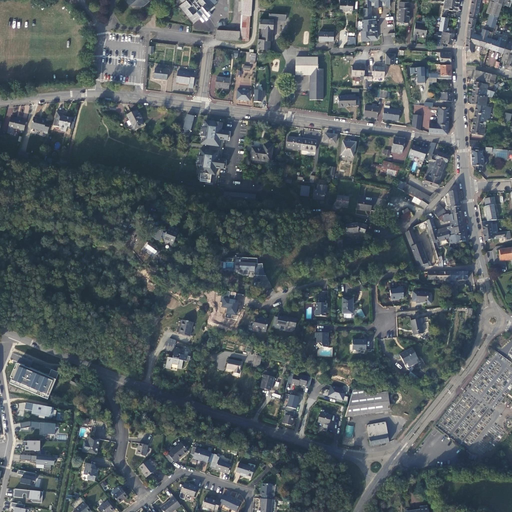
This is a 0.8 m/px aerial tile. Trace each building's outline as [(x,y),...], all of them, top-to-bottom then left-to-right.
[(178,0),(175,3),(189,20),(195,16),(196,15),(192,10),(199,5),(203,9),(204,8),(210,4),(207,0),(178,0)] [(251,0),(241,0),(241,15),(251,15),(251,0)] [(339,0),(340,7),(342,7),(342,9),(347,9),(348,8),(352,9),(352,0),(339,0)] [(457,10),(458,0),(444,0),(444,8),(449,9),(457,10)] [(480,0),(472,0),(469,19),(476,20),(479,11),(480,0)] [(484,16),(489,0),(488,0),(483,0),(479,14),(484,16)] [(410,8),(409,8),(409,3),(399,2),(399,23),(410,23),(410,8)] [(495,28),(502,6),(490,2),(486,14),(490,15),(487,26),(495,28)] [(196,15),(195,16),(198,20),(201,18),(202,19),(205,17),(204,15),(207,13),(204,8),(203,9),(199,5),(192,10),(196,15)] [(372,23),(366,23),(366,20),(372,20),(371,17),(371,16),(368,16),(367,16),(367,9),(367,5),(363,5),(360,5),(359,16),(359,28),(359,32),(357,32),(357,37),(358,38),(367,37),(367,36),(372,36),(373,35),(373,33),(372,23)] [(448,18),(449,9),(444,8),(441,8),(440,12),(441,17),(448,18)] [(273,18),(285,19),(286,13),(269,12),(269,18),(260,17),(258,51),(257,51),(269,51),(270,39),(272,39),(273,18)] [(248,41),(249,16),(241,16),(240,41),(248,41)] [(454,28),(447,26),(448,18),(441,17),(439,29),(452,32),(453,32),(454,28)] [(474,29),(476,20),(469,19),(467,28),(474,29)] [(427,24),(415,22),(413,33),(417,34),(426,35),(427,24)] [(216,29),(216,35),(216,38),(239,39),(239,31),(216,29)] [(450,43),(452,32),(439,29),(437,29),(435,40),(432,39),(432,44),(438,45),(439,41),(450,43)] [(489,49),(493,33),(483,30),(482,31),(482,33),(475,31),(476,30),(475,30),(475,29),(474,29),(471,40),(466,39),(466,51),(472,53),(474,44),(482,47),(489,49)] [(503,34),(496,32),(496,30),(494,29),(493,33),(489,49),(497,51),(503,34)] [(333,31),(319,31),(319,39),(333,40),(333,31)] [(509,35),(503,34),(497,51),(503,53),(507,40),(509,35)] [(355,45),(356,37),(347,36),(347,44),(355,45)] [(511,41),(507,40),(503,53),(509,55),(506,64),(507,65),(506,69),(511,71),(511,69),(511,41)] [(489,49),(482,47),(480,55),(486,58),(489,49)] [(451,52),(441,52),(441,62),(451,62),(451,52)] [(389,53),(385,53),(385,63),(394,63),(393,53),(389,53)] [(318,58),(296,58),(296,75),(310,75),(311,100),(324,100),(324,69),(318,69),(318,58)] [(373,66),(372,73),(365,73),(365,66),(353,65),(353,76),(361,76),(361,80),(365,81),(364,89),(368,89),(368,81),(372,82),(372,77),(384,77),(385,67),(373,66)] [(451,79),(451,65),(440,66),(441,75),(441,78),(451,79)] [(424,68),(416,68),(417,84),(425,84),(424,68)] [(166,79),(167,70),(155,69),(154,78),(166,79)] [(195,70),(191,69),(190,74),(177,72),(176,82),(190,83),(190,82),(194,83),(195,70)] [(484,82),(486,73),(477,71),(475,80),(484,82)] [(494,84),(496,76),(486,73),(484,82),(494,84)] [(228,88),(229,79),(216,78),(215,87),(228,88)] [(246,89),(232,88),(232,97),(245,98),(246,89)] [(250,88),(250,98),(252,99),(253,97),(259,98),(259,92),(253,92),(253,88),(250,88)] [(489,92),(489,91),(487,90),(473,88),(473,95),(487,97),(487,92),(489,92)] [(452,94),(439,93),(440,102),(452,101),(452,94)] [(356,105),(356,97),(356,95),(346,95),(345,96),(339,96),(339,107),(345,107),(345,106),(356,106),(356,105)] [(486,104),(487,97),(473,95),(471,105),(476,105),(485,107),(487,107),(488,104),(486,104)] [(378,119),(379,108),(377,108),(378,105),(373,105),(372,107),(366,107),(364,117),(378,119)] [(483,119),(485,107),(476,105),(474,121),(483,122),(487,123),(488,119),(483,119)] [(385,109),(384,109),(383,119),(399,121),(400,111),(389,110),(390,107),(385,106),(385,109)] [(447,133),(449,106),(439,106),(439,107),(438,123),(429,122),(429,132),(447,133)] [(135,111),(133,107),(124,112),(132,126),(140,122),(137,116),(139,115),(137,110),(135,111)] [(68,126),(69,118),(65,117),(65,115),(59,113),(59,115),(57,114),(57,110),(51,108),(48,123),(56,124),(55,127),(61,128),(62,125),(68,126)] [(186,128),(191,114),(184,111),(179,125),(186,128)] [(413,116),(412,128),(420,131),(421,117),(420,117),(421,113),(415,112),(414,116),(413,116)] [(509,123),(511,114),(505,112),(503,121),(509,123)] [(19,130),(21,117),(17,116),(17,114),(12,113),(12,116),(5,114),(3,124),(10,125),(15,126),(14,129),(19,130)] [(42,131),(44,120),(40,120),(40,119),(33,118),(32,116),(27,115),(25,126),(38,129),(38,130),(42,131)] [(203,136),(202,144),(218,146),(219,139),(219,137),(221,137),(221,138),(228,139),(230,131),(220,130),(221,123),(205,120),(204,127),(203,127),(201,136),(203,136)] [(481,135),(483,122),(474,121),(472,134),(481,135)] [(336,135),(325,134),(324,142),(335,143),(336,135)] [(300,151),(302,140),(287,137),(286,149),(300,151)] [(401,155),(404,141),(394,139),(391,153),(401,155)] [(302,140),(300,151),(314,153),(316,142),(302,140)] [(355,144),(343,142),(341,155),(353,157),(355,144)] [(433,154),(437,143),(432,142),(428,154),(429,154),(428,159),(431,160),(430,164),(430,165),(425,181),(424,183),(438,188),(440,183),(439,182),(446,162),(447,162),(449,157),(438,153),(437,156),(433,154)] [(271,162),(272,144),(262,144),(262,148),(251,148),(250,160),(271,162)] [(481,150),(490,151),(490,146),(488,146),(481,145),(473,145),(467,144),(466,148),(467,163),(478,163),(477,149),(481,149),(481,150)] [(426,150),(410,145),(407,155),(418,158),(418,160),(422,161),(426,150)] [(501,157),(501,147),(490,146),(490,151),(489,156),(501,157)] [(22,155),(22,150),(15,149),(13,158),(24,160),(25,155),(22,155)] [(200,179),(199,181),(209,182),(211,174),(214,175),(215,168),(225,169),(226,160),(217,159),(218,151),(200,149),(199,156),(197,156),(196,165),(197,165),(196,172),(198,172),(198,179),(200,179)] [(399,168),(400,165),(379,159),(375,174),(380,175),(381,171),(390,173),(392,173),(394,167),(399,168)] [(426,194),(403,182),(399,189),(409,195),(417,199),(424,202),(434,191),(430,189),(426,194)] [(459,207),(457,194),(456,184),(453,186),(451,187),(450,188),(448,193),(444,196),(445,201),(446,206),(450,206),(450,215),(460,214),(459,207)] [(309,187),(301,186),(300,195),(308,196),(309,187)] [(325,191),(313,190),(312,199),(315,199),(323,200),(325,191)] [(261,196),(229,193),(228,201),(260,204),(261,196)] [(342,207),(348,207),(349,198),(337,197),(336,206),(342,207)] [(372,201),(357,199),(356,208),(363,209),(371,210),(372,201)] [(490,202),(481,202),(481,204),(480,204),(483,218),(492,217),(489,203),(490,202)] [(445,212),(438,204),(436,206),(438,209),(433,214),(437,219),(442,215),(444,213),(445,212)] [(405,209),(400,212),(396,213),(399,218),(408,213),(405,209)] [(461,221),(460,214),(450,215),(447,216),(446,215),(445,215),(444,215),(443,216),(442,215),(437,219),(439,221),(441,220),(442,221),(443,220),(443,222),(444,223),(449,222),(450,222),(461,221)] [(434,229),(431,220),(425,221),(426,223),(428,231),(434,229)] [(463,234),(461,221),(450,222),(450,227),(447,228),(447,232),(448,236),(463,234)] [(176,227),(166,222),(160,234),(166,238),(165,240),(169,242),(172,234),(175,235),(176,231),(174,230),(176,227)] [(488,232),(486,222),(478,223),(480,238),(489,237),(488,232)] [(357,224),(348,225),(344,226),(344,232),(342,232),(342,235),(345,234),(348,234),(360,232),(366,235),(366,226),(363,225),(360,224),(357,224)] [(505,229),(488,232),(489,237),(502,235),(502,237),(506,237),(505,229)] [(411,230),(405,233),(418,268),(428,267),(419,244),(417,245),(411,230)] [(448,236),(447,232),(439,234),(436,235),(435,233),(430,235),(432,242),(437,240),(437,242),(449,239),(448,236)] [(465,242),(463,234),(448,236),(449,239),(450,244),(465,242)] [(147,243),(143,248),(154,256),(157,251),(147,243)] [(509,256),(507,245),(493,247),(495,258),(509,256)] [(249,258),(235,258),(235,269),(240,269),(242,274),(248,275),(248,271),(254,271),(253,282),(256,289),(268,289),(271,288),(263,266),(263,263),(258,263),(256,258),(251,258),(249,258)] [(449,284),(449,272),(428,273),(428,280),(436,280),(436,281),(445,281),(445,283),(449,284)] [(467,281),(467,272),(449,272),(449,284),(450,284),(450,281),(458,281),(459,285),(463,285),(463,281),(467,281)] [(392,287),(386,288),(387,297),(388,298),(392,298),(392,296),(400,295),(399,285),(394,286),(392,287)] [(410,288),(408,298),(412,299),(416,300),(416,299),(423,300),(423,301),(427,302),(428,294),(425,293),(425,291),(414,289),(410,288)] [(242,305),(244,295),(236,293),(234,299),(229,298),(230,292),(223,290),(221,302),(222,302),(221,307),(227,308),(225,317),(231,318),(232,314),(237,315),(239,304),(242,305)] [(349,311),(349,297),(339,297),(339,311),(349,311)] [(323,314),(323,301),(313,301),(313,307),(311,309),(311,313),(313,314),(323,314)] [(361,308),(356,311),(360,319),(365,316),(361,308)] [(419,330),(417,324),(416,320),(418,320),(425,318),(423,313),(406,318),(409,332),(419,330)] [(291,325),(292,316),(282,314),(282,315),(274,314),(272,322),(283,325),(283,323),(291,325)] [(264,316),(259,315),(258,316),(257,316),(257,317),(254,316),(250,315),(249,324),(255,326),(254,328),(262,330),(264,316)] [(179,316),(176,331),(181,332),(186,333),(190,319),(179,316)] [(323,336),(323,331),(310,332),(310,336),(312,336),(312,341),(315,341),(317,343),(317,345),(324,345),(324,340),(322,340),(322,336),(323,336)] [(350,338),(346,338),(346,348),(349,348),(351,349),(355,349),(355,348),(361,348),(361,338),(355,338),(355,339),(352,339),(350,338)] [(184,359),(185,353),(180,352),(181,346),(171,344),(168,356),(164,354),(161,364),(167,366),(168,361),(171,362),(174,362),(174,364),(178,365),(180,358),(184,359)] [(407,345),(401,348),(402,349),(394,353),(398,361),(411,355),(407,345)] [(260,367),(262,358),(256,356),(253,365),(260,367)] [(242,362),(227,359),(225,368),(228,368),(234,370),(234,373),(239,374),(242,362)] [(56,380),(58,373),(51,370),(49,376),(18,364),(16,370),(13,369),(10,377),(12,378),(10,383),(47,399),(56,380)] [(289,372),(287,382),(292,383),(298,385),(299,383),(309,386),(312,377),(301,374),(301,375),(289,372)] [(275,378),(265,376),(261,388),(266,389),(272,391),(275,378)] [(342,389),(330,386),(327,397),(342,401),(345,394),(342,389)] [(380,392),(365,393),(364,387),(357,389),(353,391),(345,417),(382,412),(380,392)] [(380,392),(382,412),(389,411),(389,406),(387,391),(380,392)] [(281,422),(291,425),(297,400),(288,398),(287,403),(287,404),(287,406),(286,406),(284,414),(285,414),(284,417),(283,416),(281,422)] [(56,416),(57,411),(53,410),(53,408),(52,408),(38,405),(26,403),(25,409),(32,411),(31,413),(52,418),(52,416),(56,416)] [(326,429),(332,413),(320,411),(315,426),(321,428),(326,429)] [(55,435),(55,424),(45,423),(30,422),(20,423),(21,429),(30,427),(40,428),(40,433),(43,434),(55,435)] [(367,426),(370,447),(378,445),(389,443),(385,423),(367,426)] [(346,425),(345,437),(352,438),(353,426),(346,425)] [(99,439),(89,437),(87,443),(84,442),(82,451),(86,452),(96,454),(99,439)] [(23,445),(25,445),(25,451),(40,451),(40,441),(27,441),(27,442),(23,442),(23,445)] [(146,445),(138,443),(136,454),(145,456),(147,446),(146,446),(146,445)] [(187,451),(181,443),(170,452),(168,454),(173,461),(174,463),(178,460),(177,459),(187,451)] [(207,463),(210,452),(196,448),(193,459),(207,463)] [(219,460),(220,457),(217,457),(216,455),(214,454),(210,467),(215,469),(215,470),(228,474),(231,463),(219,460)] [(54,466),(55,458),(37,456),(21,455),(20,460),(36,462),(36,465),(44,465),(43,468),(51,469),(51,465),(54,466)] [(155,471),(147,460),(138,467),(141,471),(141,472),(145,478),(155,471)] [(251,477),(254,469),(238,463),(236,472),(240,473),(240,475),(244,476),(245,475),(251,477)] [(94,465),(86,464),(84,475),(87,476),(87,480),(94,481),(94,477),(96,477),(97,471),(96,470),(96,469),(94,465)] [(36,478),(36,474),(19,471),(18,473),(24,475),(23,478),(21,478),(20,483),(30,485),(31,481),(35,482),(36,478)] [(194,497),(197,488),(193,487),(193,485),(189,483),(188,484),(184,483),(182,487),(182,486),(180,491),(180,492),(186,494),(194,497)] [(270,495),(270,485),(262,484),(262,491),(261,491),(260,495),(262,496),(262,499),(271,500),(272,495),(270,495)] [(123,500),(128,497),(121,489),(119,487),(118,487),(111,492),(111,494),(113,496),(118,503),(123,499),(123,500)] [(42,503),(43,492),(40,492),(30,491),(15,489),(14,497),(23,498),(23,495),(24,494),(27,494),(26,499),(29,499),(32,499),(32,502),(42,503)] [(223,495),(221,500),(220,503),(226,506),(225,507),(236,511),(240,502),(230,498),(223,495)] [(172,511),(180,506),(173,496),(170,498),(171,499),(161,508),(163,511),(172,511)] [(220,503),(221,500),(217,499),(216,500),(204,497),(201,507),(213,511),(213,510),(217,511),(220,503)] [(271,511),(272,500),(271,500),(262,499),(259,499),(259,503),(261,503),(260,511),(271,511)] [(110,511),(113,510),(107,501),(97,509),(99,511),(108,511),(109,511),(110,511)] [(23,509),(25,505),(12,503),(11,506),(15,507),(13,511),(28,511),(29,510),(24,509),(23,509)] [(89,511),(91,511),(85,503),(75,510),(76,511),(89,511)]
